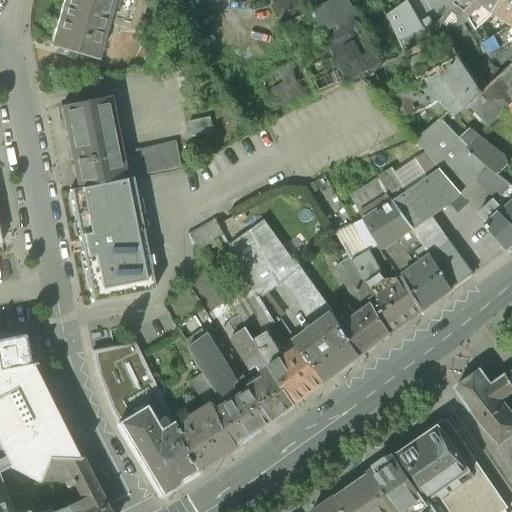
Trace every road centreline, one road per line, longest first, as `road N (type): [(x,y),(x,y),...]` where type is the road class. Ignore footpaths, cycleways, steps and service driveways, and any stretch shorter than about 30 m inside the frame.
road 1 (secondary): [(193,511),(408,359)]
road 2 (residential): [(133,511),(85,413),(53,282)]
road 3 (residential): [(53,282),(9,48)]
road 4 (residential): [(291,509),(431,416),(436,392)]
